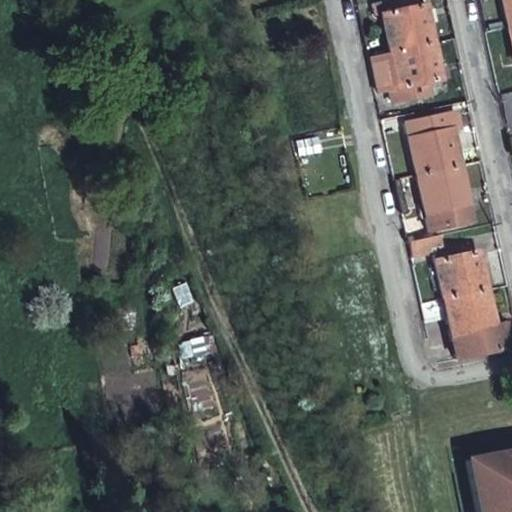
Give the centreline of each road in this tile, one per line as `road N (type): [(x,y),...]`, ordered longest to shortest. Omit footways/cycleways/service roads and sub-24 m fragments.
road 1 (track): [(84,0),(133,87),(315,511)]
road 2 (residential): [(511,362),(407,384),(337,0)]
road 3 (residential): [(459,0),(511,243)]
